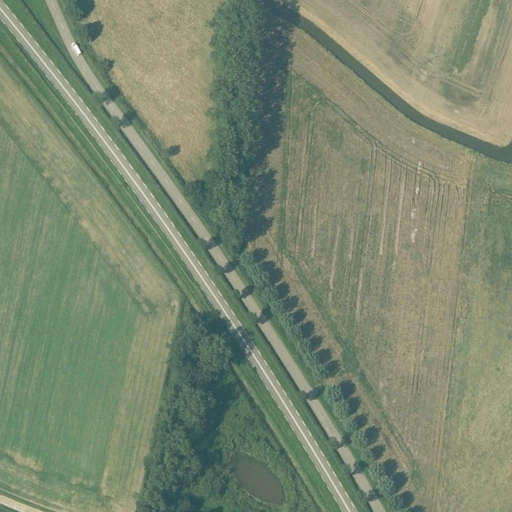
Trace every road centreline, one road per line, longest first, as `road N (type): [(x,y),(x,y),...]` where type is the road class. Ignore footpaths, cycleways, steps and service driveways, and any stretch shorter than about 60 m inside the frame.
road 1 (secondary): [(347,511),(209,290),(0,10)]
road 2 (unclassified): [(377,511),(233,279),(82,66),(49,0)]
